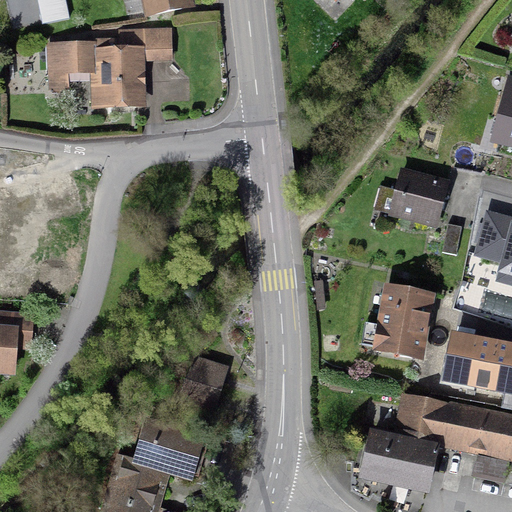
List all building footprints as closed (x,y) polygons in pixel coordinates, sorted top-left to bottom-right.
[(38,0),(45,26),(71,20),(66,0),(38,0)] [(137,5),(141,24),(188,13),(185,0),(117,0),(119,9),(137,5)] [(84,45),(84,49),(48,50),(50,91),(51,91),(51,73),(96,72),(97,107),(139,107),(138,62),(168,61),(167,34),(119,35),(119,44),(84,45)] [(511,80),(507,79),(506,80),(511,81),(511,97),(506,96),(506,97),(507,97),(501,120),(505,121),(499,143),(485,139),(485,140),(511,147),(511,80)] [(374,211),(434,228),(445,186),(400,174),(395,194),(380,190),(374,211)] [(454,257),(460,229),(446,227),(440,255),(454,257)] [(424,311),(426,298),(387,290),(375,352),(417,360),(425,318),(423,318),(424,311)] [(11,333),(0,331),(0,371),(8,372),(11,333)] [(448,381),(511,392),(511,347),(480,342),(456,337),(448,381)] [(198,363),(191,384),(217,392),(224,371),(198,363)] [(211,414),(217,392),(191,384),(185,382),(178,404),(211,414)] [(511,420),(401,397),(394,433),(404,435),(404,436),(405,437),(405,438),(406,439),(406,440),(433,445),(433,447),(434,447),(434,445),(511,461),(511,420)] [(180,437),(181,434),(145,424),(134,462),(123,459),(118,476),(115,475),(115,477),(111,476),(101,509),(109,511),(156,511),(162,490),(155,487),(158,477),(166,479),(167,473),(189,480),(200,443),(180,437)] [(432,451),(371,438),(362,477),(424,491),(433,451),(432,450),(432,451)] [(505,471),(475,465),(472,479),(502,485),(505,471)]
